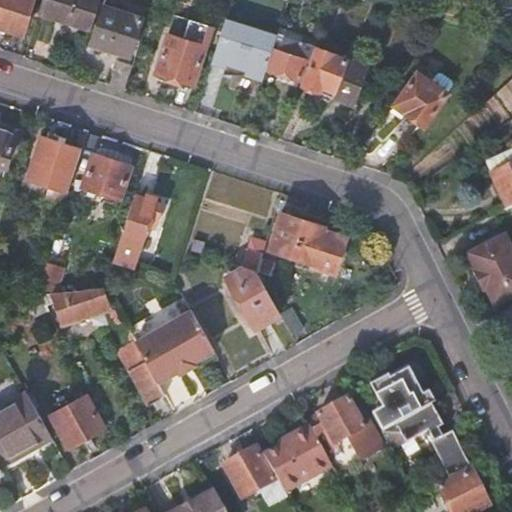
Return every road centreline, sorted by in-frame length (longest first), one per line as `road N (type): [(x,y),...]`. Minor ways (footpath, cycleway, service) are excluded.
road 1 (residential): [(0,74),(367,193),(391,211),(435,297)]
road 2 (residential): [(49,511),(435,297)]
road 3 (residential): [(435,297),(511,447)]
